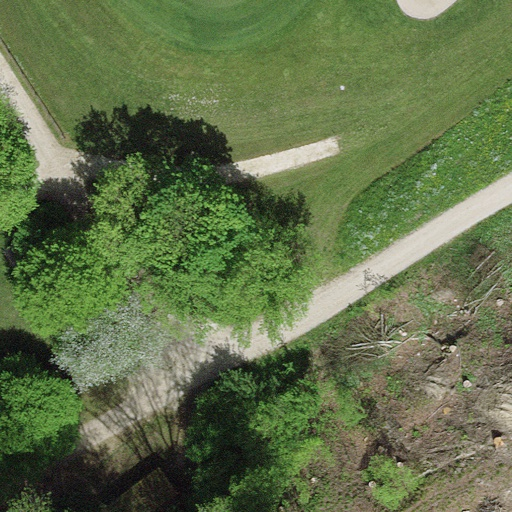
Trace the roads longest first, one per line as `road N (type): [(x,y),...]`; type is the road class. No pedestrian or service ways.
road 1 (track): [(247,355),(180,332),(114,250),(0,73)]
road 2 (track): [(247,355),(511,213)]
road 3 (track): [(0,503),(247,355)]
